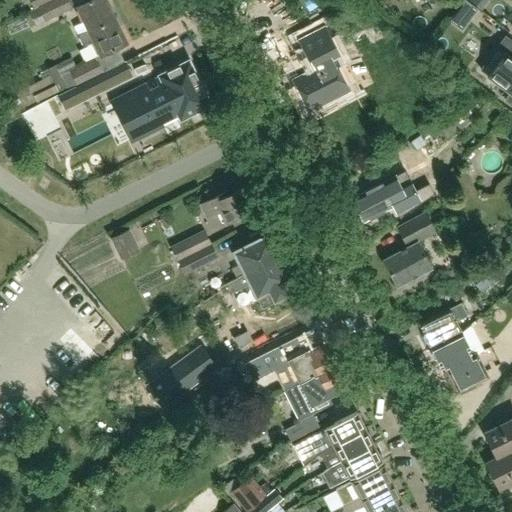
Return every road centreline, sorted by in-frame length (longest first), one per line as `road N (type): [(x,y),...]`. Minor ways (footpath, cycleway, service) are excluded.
road 1 (residential): [(454,511),(197,0)]
road 2 (unknown): [(0,369),(54,261),(66,217)]
